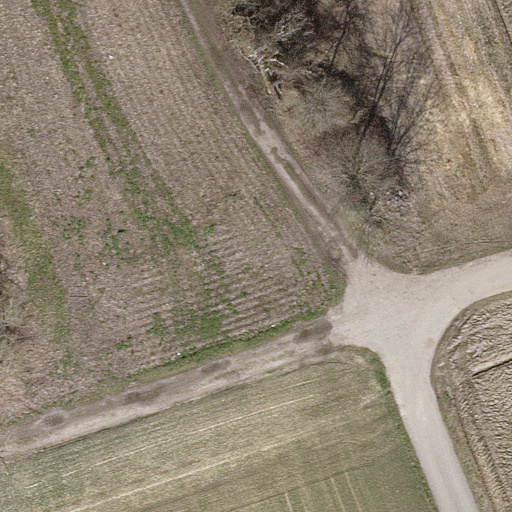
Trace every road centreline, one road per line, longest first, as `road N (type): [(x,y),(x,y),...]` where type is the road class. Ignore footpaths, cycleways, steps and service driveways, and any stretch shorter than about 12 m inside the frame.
road 1 (track): [(386,315),(0,434)]
road 2 (track): [(205,0),(237,79),(386,315)]
road 3 (track): [(386,315),(463,511)]
road 4 (track): [(386,315),(511,273)]
